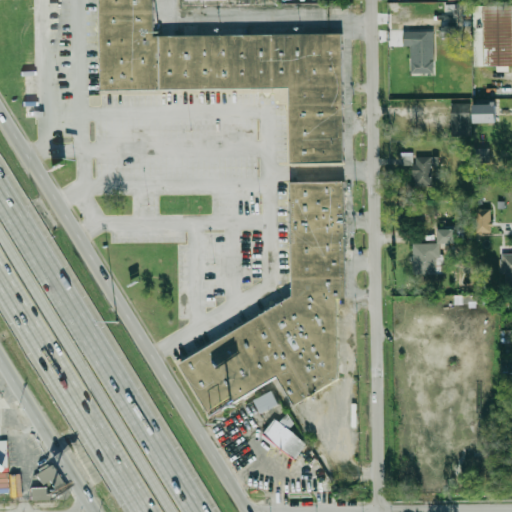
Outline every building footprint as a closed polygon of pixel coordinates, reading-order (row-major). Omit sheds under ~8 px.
[(153,0),(154,36),(344,34),(345,162),(293,162),(292,87),(103,89),(101,0),(153,0)] [(511,5),(474,5),(474,65),(511,65),(511,5)] [(404,29),(404,46),(412,46),(412,73),(433,73),(433,36),(462,36),(462,29),(404,29)] [(470,103),(451,103),(452,136),(471,135),(470,103)] [(474,104),(475,123),(497,122),(496,103),(474,104)] [(477,150),(477,161),(486,161),(486,149),(477,150)] [(414,185),(433,185),(433,156),(413,156),(404,156),(404,164),(414,164),(414,185)] [(293,182),(347,181),(348,308),(338,308),(339,381),(296,406),(279,378),(212,417),(181,364),(294,298),(293,182)] [(491,208),(476,209),(477,233),(492,232),(491,208)] [(414,242),(413,274),(438,274),(438,258),(444,258),(444,244),(454,244),(454,228),(438,228),(438,242),(414,242)] [(511,253),(501,253),(500,274),(511,274),(511,275),(511,286),(511,253)] [(262,413),(255,400),(272,391),(279,404),(262,413)] [(290,430),(307,443),(295,459),(278,445),(276,448),(262,437),(276,419),(280,422),(288,414),(295,424),(290,430)] [(235,451),(243,464),(263,451),(255,438),(235,451)] [(32,500),(62,499),(61,469),(39,470),(39,488),(31,488),(32,500)]
